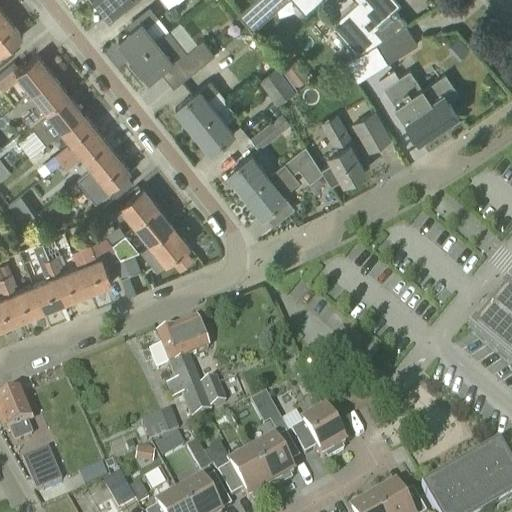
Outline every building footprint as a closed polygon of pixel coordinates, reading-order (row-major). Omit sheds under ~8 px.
[(95,0),(109,16),(121,6),(125,11),(138,0),(95,0)] [(168,0),(177,9),(187,0),(168,0)] [(252,0),(236,14),(252,31),(286,0),(294,0),(305,12),(318,0),(252,0)] [(357,55),(375,43),(376,43),(375,42),(381,39),(371,28),(399,4),(395,0),(356,0),(357,1),(330,25),(357,55)] [(145,27),(157,17),(149,6),(129,22),(133,26),(117,40),(133,59),(156,40),(145,27)] [(5,17),(0,21),(0,54),(21,37),(5,17)] [(388,62),(418,45),(407,26),(377,44),(388,62)] [(202,38),(185,52),(168,30),(156,40),(133,59),(149,78),(165,65),(168,69),(175,64),(186,77),(215,54),(202,38)] [(232,59),(255,42),(246,30),(223,47),(232,59)] [(458,61),(469,52),(457,39),(447,47),(458,61)] [(30,92),(52,75),(36,55),(15,73),(13,71),(0,81),(0,85),(4,90),(19,78),(30,92)] [(290,68),(302,86),(315,78),(303,60),(290,68)] [(276,105),(295,92),(277,67),(258,80),(276,105)] [(419,111),(433,131),(458,114),(448,100),(459,93),(445,73),(423,88),(410,70),(399,77),(405,85),(404,86),(420,110),(419,111)] [(29,125),(67,94),(52,75),(30,92),(43,108),(38,111),(36,109),(24,118),(29,125)] [(419,141),(433,131),(419,111),(420,110),(404,86),(405,85),(399,77),(383,88),(419,141)] [(175,109),(192,130),(216,111),(207,99),(218,90),(210,80),(199,89),(175,109)] [(62,130),(83,114),(67,94),(29,125),(45,144),(62,131),(62,130)] [(367,153),(391,139),(375,110),(351,124),(367,153)] [(216,111),(192,130),(209,152),(233,133),(227,125),(216,111)] [(258,149),(290,124),(281,113),(249,138),(258,149)] [(61,163),(98,133),(83,114),(62,130),(62,131),(74,146),(69,150),(67,147),(55,156),(61,163)] [(352,143),(344,129),(330,138),(337,151),(328,156),(332,164),(324,169),(333,185),(341,180),(343,182),(346,180),(348,183),(357,179),(355,175),(364,170),(349,145),(352,143)] [(93,169),(114,152),(98,133),(61,163),(67,170),(78,160),(76,158),(81,154),(93,169)] [(299,180),(293,172),(312,157),(305,146),(268,176),(244,195),(261,217),(285,197),(282,194),(299,180)] [(114,152),(93,169),(105,184),(90,196),(96,203),(110,191),(108,189),(129,172),(114,152)] [(244,195),(268,176),(250,155),(227,173),(244,195)] [(1,159),(0,160),(0,180),(11,172),(1,159)] [(134,226),(158,207),(142,187),(119,206),(134,226)] [(149,245),(173,226),(158,207),(134,226),(149,245)] [(110,245),(123,235),(116,226),(104,236),(105,237),(110,245)] [(173,226),(149,245),(165,265),(188,245),(173,226)] [(114,252),(108,254),(112,261),(131,246),(123,235),(110,245),(114,252)] [(114,252),(110,245),(105,237),(90,244),(96,259),(78,266),(89,292),(112,283),(101,257),(108,254),(114,252)] [(89,292),(78,266),(62,273),(59,266),(62,265),(50,239),(42,242),(66,301),(89,292)] [(43,311),(66,301),(42,242),(33,246),(46,279),(32,285),(43,311)] [(120,279),(141,270),(134,254),(113,263),(120,279)] [(43,311),(32,285),(16,292),(13,286),(17,284),(12,273),(3,277),(20,320),(43,311)] [(0,290),(1,290),(4,297),(0,298),(0,328),(20,320),(3,277),(0,278),(0,290)] [(511,290),(505,284),(467,330),(511,367),(511,290)] [(155,338),(159,347),(148,351),(156,372),(168,367),(174,382),(165,386),(171,401),(180,397),(190,421),(211,412),(210,410),(226,403),(216,379),(200,385),(189,359),(207,351),(195,321),(155,338)] [(31,436),(26,425),(31,423),(19,394),(0,402),(0,425),(3,434),(10,431),(15,443),(31,436)] [(168,434),(178,430),(170,411),(160,415),(168,434)] [(343,453),(341,450),(344,448),(325,413),(302,426),(302,427),(290,434),(304,457),(316,451),(321,461),(330,456),(332,459),(343,453)] [(248,451),(270,490),(278,485),(280,488),(291,482),(290,479),(293,477),(287,467),(298,460),(285,437),(273,443),(271,438),(248,451)] [(441,511),(489,511),(511,499),(511,470),(497,445),(427,485),(441,511)] [(35,491),(61,482),(48,449),(22,460),(35,491)] [(262,494),(270,490),(248,451),(226,464),(229,469),(217,475),(230,499),(242,492),(248,502),(251,501),(253,504),(264,498),(262,494)] [(205,458),(195,464),(200,473),(210,467),(205,458)] [(176,492),(187,511),(220,511),(230,507),(213,477),(201,484),(198,479),(176,492)] [(137,506),(148,500),(139,484),(128,490),(137,506)] [(372,501),(378,511),(422,511),(412,492),(400,499),(394,488),(391,490),(389,487),(378,493),(380,497),(372,501)] [(187,511),(176,492),(154,504),(157,509),(151,511),(187,511)] [(378,511),(372,501),(364,506),(362,503),(351,509),(352,511),(378,511)]
